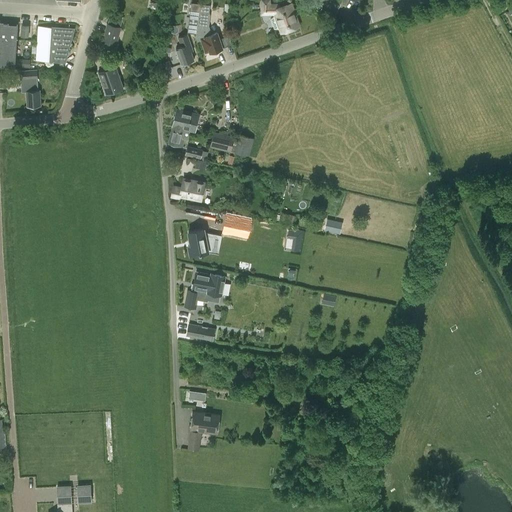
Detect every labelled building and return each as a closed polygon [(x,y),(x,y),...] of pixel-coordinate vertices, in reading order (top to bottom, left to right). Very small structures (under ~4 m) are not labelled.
[(275,15),(271,19),(274,29),(280,29),(281,32),(299,26),(291,3),(279,7),(277,4),(269,4),(269,0),(261,0),(262,13),(274,13),(275,15)] [(197,42),(201,40),(205,53),(209,52),(210,53),(215,51),(216,53),(221,51),(220,49),(222,48),(216,33),(212,34),(209,26),(210,14),(210,13),(209,13),(210,5),(200,4),(200,7),(196,34),(196,38),(197,42)] [(187,33),(196,34),(200,7),(193,7),(191,9),(191,10),(190,10),(187,33)] [(110,14),(108,22),(120,25),(122,17),(110,14)] [(0,66),(15,67),(30,68),(30,59),(15,58),(18,24),(0,22),(0,66)] [(107,23),(102,42),(116,46),(122,27),(107,23)] [(74,28),(38,26),(36,60),(65,61),(74,28)] [(187,35),(181,37),(178,38),(181,47),(175,49),(181,65),(194,60),(191,52),(193,51),(187,35)] [(98,72),(106,94),(123,88),(115,66),(98,72)] [(38,89),(37,78),(38,78),(37,69),(20,70),(20,80),(21,80),(22,92),(26,92),(27,105),(41,105),(40,88),(38,89)] [(188,140),(190,130),(195,131),(199,114),(177,109),(169,143),(183,147),(185,139),(188,140)] [(210,147),(231,152),(231,151),(234,152),(238,139),(234,138),(235,137),(214,131),(210,147)] [(239,134),(238,139),(234,152),(235,152),(250,156),(254,138),(239,134)] [(185,155),(201,159),(201,158),(207,159),(208,152),(203,150),(203,149),(187,145),(185,155)] [(196,159),(194,168),(205,170),(207,161),(196,159)] [(173,187),(171,196),(179,198),(179,196),(201,200),(204,182),(183,177),(180,189),(173,187)] [(252,219),(226,213),(222,233),(248,238),(252,219)] [(291,214),(283,213),(281,222),(282,222),(282,224),(288,225),(288,223),(292,224),(294,216),(291,215),(291,214)] [(340,233),(343,221),(327,218),(325,230),(340,233)] [(188,232),(191,246),(188,246),(190,255),(199,253),(199,254),(202,254),(201,253),(207,251),(203,228),(188,232)] [(221,295),(224,276),(211,273),(210,274),(198,271),(195,288),(194,291),(187,290),(183,305),(195,308),(198,289),(207,291),(207,292),(221,295)] [(327,304),(334,306),(336,297),(329,296),(327,304)] [(215,328),(189,323),(186,336),(213,341),(215,328)] [(187,449),(198,450),(200,432),(217,434),(220,415),(193,411),(187,449)] [(353,479),(344,478),(343,488),(351,489),(351,487),(353,487),(353,479)] [(90,485),(77,486),(78,502),(91,502),(90,485)] [(69,511),(69,502),(58,502),(58,507),(58,509),(58,511),(69,511)]
